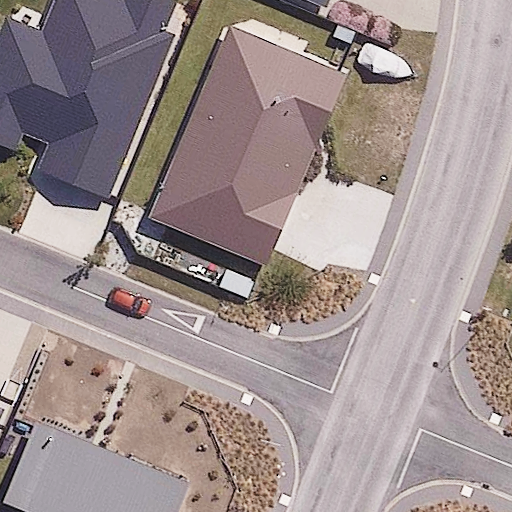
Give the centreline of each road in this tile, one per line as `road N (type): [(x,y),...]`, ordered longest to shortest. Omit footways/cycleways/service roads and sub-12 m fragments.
road 1 (residential): [(375,410),(449,216),(499,0)]
road 2 (residential): [(0,256),(375,410)]
road 3 (residential): [(511,466),(375,410)]
